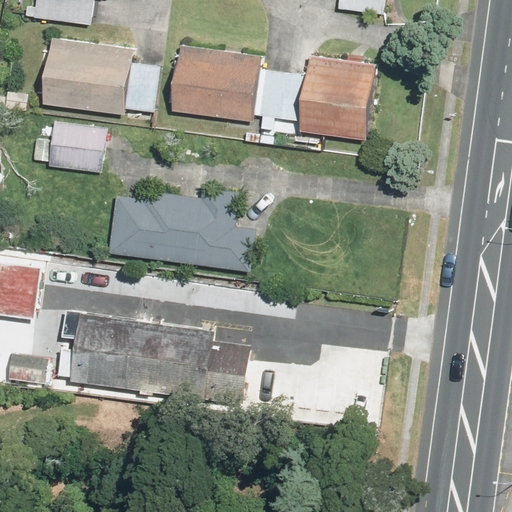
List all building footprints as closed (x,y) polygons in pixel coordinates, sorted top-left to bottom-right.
[(35,0),(34,19),(93,23),(94,0),(35,0)] [(387,0),(335,0),(335,7),(386,14),(387,0)] [(124,108),(169,113),(252,121),(253,116),(299,119),(297,133),(364,144),(377,64),(309,53),(306,73),(258,70),(259,55),(176,46),(174,66),(131,61),(133,50),(53,37),(42,105),(122,118),(124,108)] [(31,91),(5,90),(4,112),(29,113),(31,91)] [(109,124),(52,121),(49,168),(106,171),(109,124)] [(239,192),(203,188),(202,195),(141,188),(140,199),(112,196),(105,257),(250,273),(255,229),(235,227),(239,192)] [(0,317),(36,320),(40,264),(0,260),(0,317)] [(80,309),(70,374),(246,400),(256,335),(80,309)] [(53,355),(12,352),(9,381),(50,384),(53,355)]
